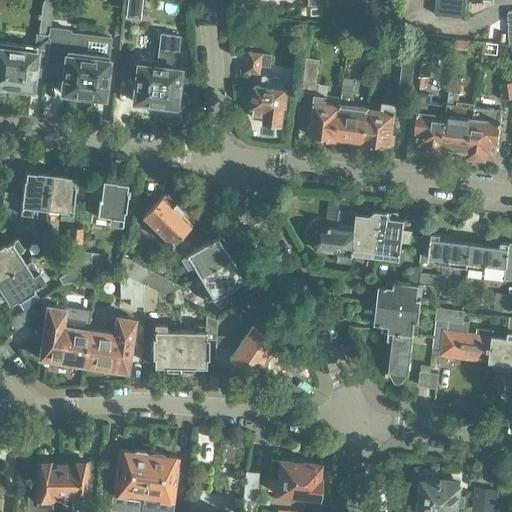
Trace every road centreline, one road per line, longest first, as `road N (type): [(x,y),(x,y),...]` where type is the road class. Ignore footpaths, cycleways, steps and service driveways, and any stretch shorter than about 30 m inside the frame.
road 1 (residential): [(363,420),(154,402),(35,408)]
road 2 (residential): [(363,420),(224,152)]
road 3 (residential): [(224,152),(511,194)]
road 4 (residential): [(0,130),(224,152)]
road 5 (residential): [(224,152),(213,0)]
road 6 (residential): [(511,441),(363,420)]
